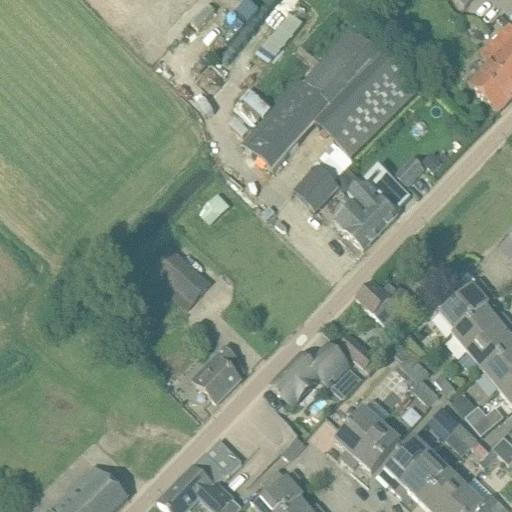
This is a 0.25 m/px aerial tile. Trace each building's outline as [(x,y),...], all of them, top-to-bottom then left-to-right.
[(451,0),(464,12),(475,0),(451,0)] [(372,25),(387,26),(387,12),(373,11),(372,25)] [(358,28),(303,90),(297,85),(271,113),(277,119),(247,152),(272,174),(314,127),(349,163),(421,91),(409,79),(410,78),(358,28)] [(489,67),(468,89),(497,117),(511,101),(511,30),(510,28),(481,59),(489,67)] [(242,104),(234,114),(253,130),(261,120),(242,104)] [(432,158),(423,168),(433,178),(442,169),(443,169),(449,163),(443,156),(436,162),(432,158)] [(426,172),(416,163),(398,181),(408,190),(426,172)] [(348,173),(335,186),(344,196),(357,183),(348,173)] [(363,188),(350,201),(356,207),(384,234),(396,221),(394,220),(406,208),(387,190),(377,201),(363,188)] [(335,228),(349,242),(363,256),(384,234),(356,207),(335,228)] [(147,279),(186,315),(211,289),(172,252),(147,279)] [(356,303),(373,320),(374,320),(385,331),(412,303),(392,283),(380,296),(371,288),(356,303)] [(433,310),(439,317),(454,335),(450,339),(451,340),(486,312),(489,309),(479,297),(485,292),(479,284),(452,306),(445,298),(435,307),(435,308),(433,310)] [(495,323),(486,312),(451,340),(466,359),(507,325),(501,318),(495,323)] [(511,331),(511,330),(507,325),(466,359),(482,377),(511,352),(511,344),(506,337),(511,331)] [(338,350),(342,354),(365,375),(376,364),(349,338),(338,350)] [(393,359),(409,374),(421,364),(405,347),(393,359)] [(299,361),(272,390),(292,410),(318,382),(327,390),(347,370),(327,351),(308,370),(299,361)] [(511,352),(482,377),(497,396),(511,383),(511,352)] [(236,366),(224,353),(216,360),(222,366),(198,390),(216,408),(239,385),(228,374),(236,366)] [(412,396),(412,397),(422,387),(422,386),(409,374),(393,359),(386,366),(395,375),(395,376),(413,394),(412,396)] [(422,364),(421,364),(409,374),(422,386),(429,379),(418,368),(422,364)] [(455,394),(443,379),(434,386),(446,401),(455,394)] [(511,383),(497,396),(511,414),(511,383)] [(422,387),(412,397),(429,412),(438,402),(434,398),(422,387)] [(462,397),(451,407),(465,423),(476,413),(462,397)] [(408,400),(401,407),(406,411),(412,403),(408,400)] [(340,462),(347,468),(381,429),(390,420),(372,404),(364,413),(363,413),(334,445),(346,456),(340,462)] [(435,420),(454,438),(462,430),(460,428),(459,430),(442,413),(435,420)] [(479,416),(467,425),(480,442),(492,433),(479,416)] [(381,429),(347,468),(353,474),(359,467),(371,478),(400,445),(381,429)] [(462,430),(454,438),(470,454),(478,446),(462,430)] [(511,450),(504,442),(492,454),(498,460),(509,471),(511,467),(511,450)] [(389,490),(396,497),(433,460),(416,443),(386,474),(395,483),(389,490)] [(242,511),(217,487),(226,477),(228,479),(241,466),(219,444),(158,507),(163,511),(242,511)] [(484,474),(498,460),(492,454),(489,458),(480,449),(474,456),(482,465),(479,468),(484,474)] [(433,460),(396,497),(402,502),(408,496),(419,507),(450,476),(433,460)] [(119,511),(129,503),(96,471),(54,511),(119,511)] [(293,476),(278,489),(254,510),(255,511),(289,511),(300,504),(303,501),(292,489),(299,483),(293,476)] [(446,511),(467,492),(450,476),(419,507),(424,511),(446,511)] [(480,511),(484,509),(467,492),(446,511),(480,511)] [(484,509),(487,511),(504,511),(492,500),(484,509)]
